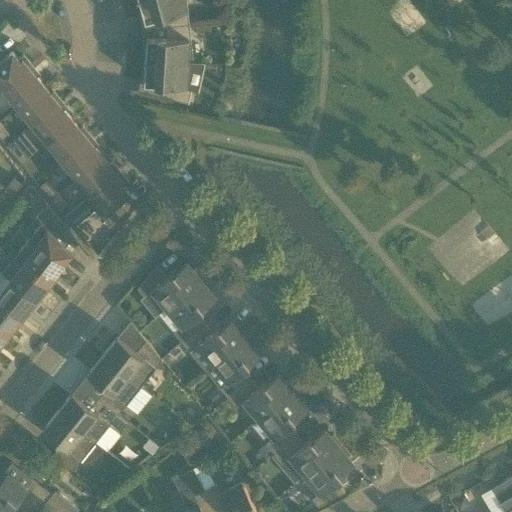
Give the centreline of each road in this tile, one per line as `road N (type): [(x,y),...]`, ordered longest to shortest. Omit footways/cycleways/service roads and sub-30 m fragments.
road 1 (residential): [(432,477),(194,193)]
road 2 (residential): [(0,447),(194,193)]
road 3 (residential): [(194,193),(102,109),(96,25),(84,0)]
